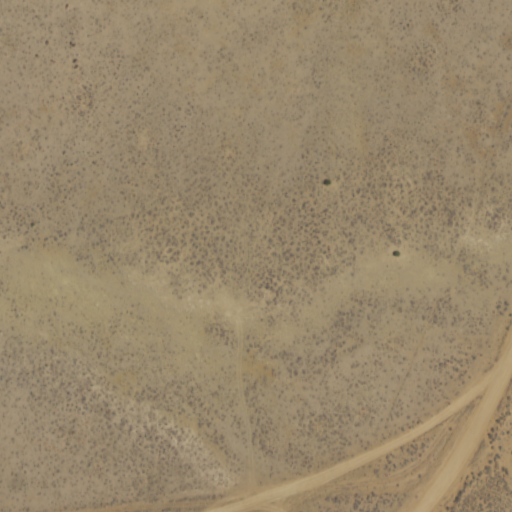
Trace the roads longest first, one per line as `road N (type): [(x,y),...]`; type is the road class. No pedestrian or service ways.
road 1 (track): [(511,174),(0,147)]
road 2 (track): [(511,329),(504,407),(431,449),(408,511)]
